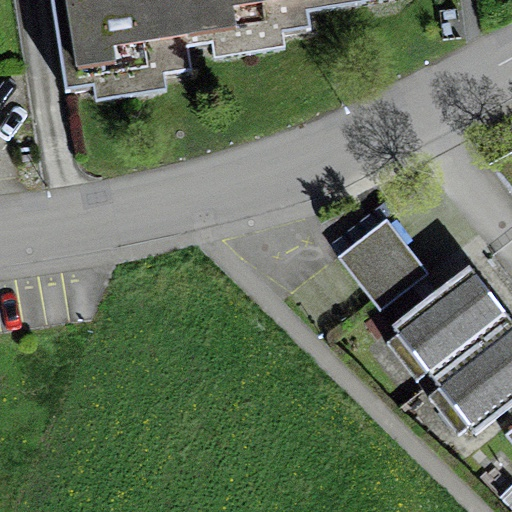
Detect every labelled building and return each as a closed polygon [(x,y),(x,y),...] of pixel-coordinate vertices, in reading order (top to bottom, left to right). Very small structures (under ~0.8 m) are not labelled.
[(187,46),(178,0),(45,0),(60,96),(92,87),(96,100),(129,94),(165,90),(165,73),(191,68),(187,46)] [(178,0),(187,46),(214,43),(215,56),(248,52),(285,46),(285,33),(309,32),(306,5),(305,0),(178,0)] [(511,166),(500,173),(511,190),(511,166)] [(380,313),(422,279),(385,232),(342,266),(380,313)] [(401,332),(432,375),(502,324),(470,281),(401,332)] [(511,414),(511,337),(502,324),(432,375),(479,438),(511,414)]
